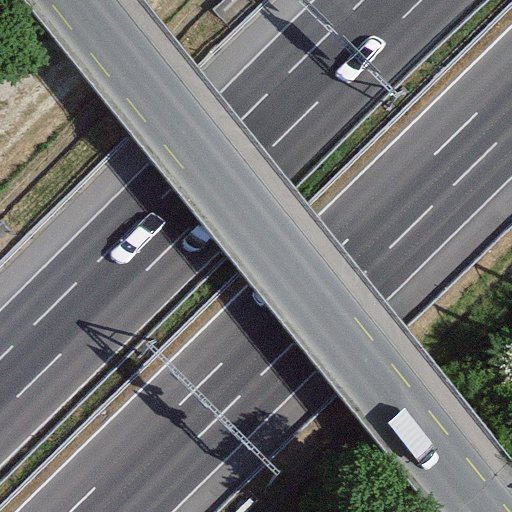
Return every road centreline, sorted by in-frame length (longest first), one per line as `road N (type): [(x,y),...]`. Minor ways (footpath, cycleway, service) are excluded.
road 1 (unclassified): [(486,511),(75,0)]
road 2 (motorway): [(70,511),(511,79)]
road 3 (motorway): [(421,0),(0,413)]
road 4 (track): [(0,143),(140,0)]
